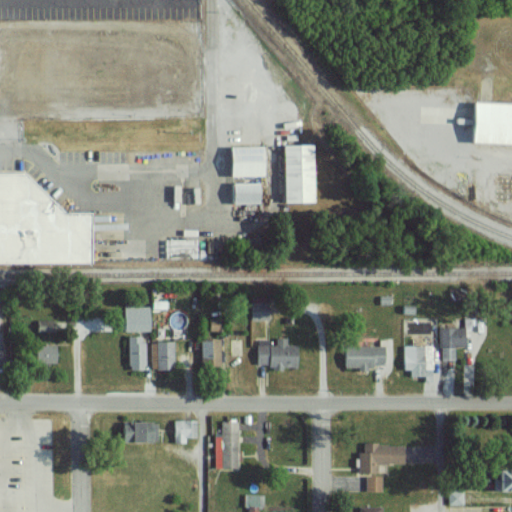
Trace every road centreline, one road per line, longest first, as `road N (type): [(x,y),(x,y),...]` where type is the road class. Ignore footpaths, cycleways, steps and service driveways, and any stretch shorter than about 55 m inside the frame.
road 1 (residential): [(0,403),(511,403)]
road 2 (residential): [(210,0),(215,215)]
road 3 (residential): [(77,304),(81,511)]
road 4 (residential): [(323,315),(324,511)]
